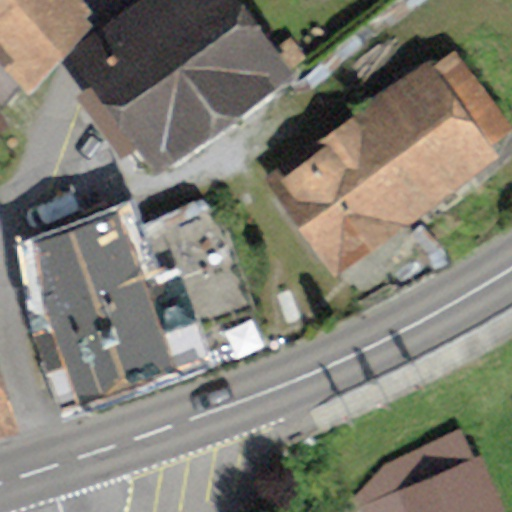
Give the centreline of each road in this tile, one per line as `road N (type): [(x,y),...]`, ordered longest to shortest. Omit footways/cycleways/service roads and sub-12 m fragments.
road 1 (primary): [(511,267),(283,385),(49,467)]
road 2 (residential): [(0,208),(30,179),(104,0)]
road 3 (residential): [(49,467),(0,305)]
